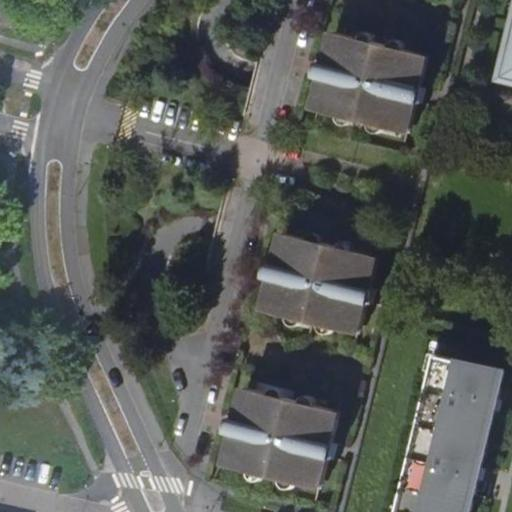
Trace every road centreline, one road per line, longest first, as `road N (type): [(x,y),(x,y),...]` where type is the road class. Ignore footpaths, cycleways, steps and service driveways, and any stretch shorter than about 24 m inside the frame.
road 1 (residential): [(43,134),(37,211),(46,285),(128,481),(152,511)]
road 2 (residential): [(167,511),(163,485),(75,282),(71,140)]
